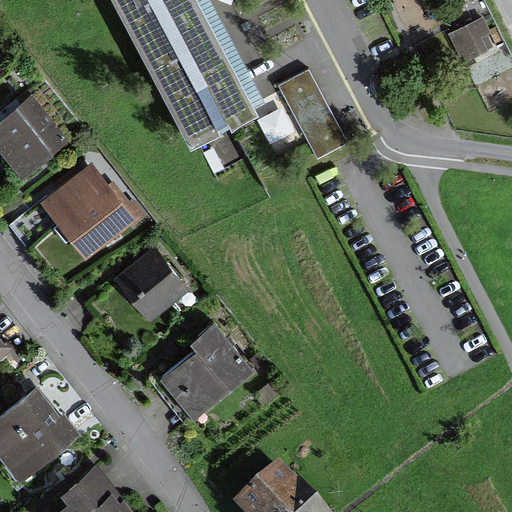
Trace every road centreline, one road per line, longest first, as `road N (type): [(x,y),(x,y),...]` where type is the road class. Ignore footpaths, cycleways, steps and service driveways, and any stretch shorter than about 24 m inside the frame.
road 1 (residential): [(195,511),(0,255)]
road 2 (residential): [(291,0),(357,133),(415,147)]
